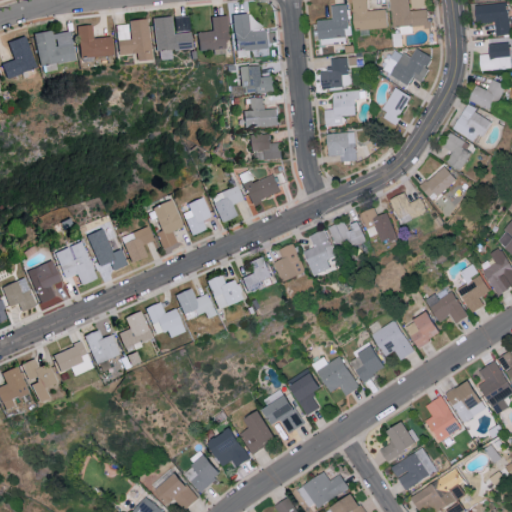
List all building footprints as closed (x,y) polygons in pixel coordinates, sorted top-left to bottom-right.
[(352,0),(367,0),(368,11),(386,9),(388,28),(355,32),(352,0)] [(390,0),(409,0),(411,11),(428,9),(430,22),(432,22),(433,29),(425,29),(425,26),(393,29),(390,0)] [(475,7),(477,25),(496,23),(498,36),(511,35),(508,3),(475,7)] [(332,7),(333,20),(318,22),(321,45),(351,42),(348,5),(332,7)] [(247,16),(249,33),(268,30),(271,49),(237,53),(233,17),(247,16)] [(210,18),(212,32),(197,34),(198,53),(226,51),(225,41),(230,41),(228,17),(210,18)] [(152,20),(156,55),(193,50),(191,33),(173,36),(171,18),(152,20)] [(127,22),(129,40),(117,41),(119,56),(137,54),(138,62),(152,60),(148,20),(127,22)] [(78,28),(92,26),(93,40),(112,38),(114,57),(81,60),(78,28)] [(35,35),(52,31),(53,35),(69,32),(75,62),(42,69),(35,35)] [(7,44),(13,61),(0,66),(5,81),(36,71),(24,38),(7,44)] [(480,56),(482,71),(511,68),(511,55),(511,42),(488,44),(489,55),(480,56)] [(390,75),(403,53),(412,58),(418,48),(433,58),(427,68),(431,71),(422,84),(415,79),(410,87),(390,75)] [(328,72),(327,67),(332,67),(331,59),(348,58),(350,75),(343,76),(344,87),(323,89),(321,72),(328,72)] [(238,68),(240,89),(244,89),(244,94),(274,90),(273,77),(263,78),(261,65),(238,68)] [(469,100),(476,85),(487,90),(492,80),(508,88),(496,114),(469,100)] [(383,110),(387,112),(385,117),(398,125),(413,98),(396,88),(383,110)] [(360,90),(362,100),(355,101),(356,114),(343,116),(344,125),(327,127),(325,112),(335,111),(333,93),(360,90)] [(249,100),(250,112),(242,112),(244,130),(279,126),(278,110),(264,111),(263,99),(249,100)] [(452,128),(467,103),(478,109),(476,112),(493,123),(484,137),(478,134),(474,141),(452,128)] [(327,135),(329,157),(342,156),(343,162),(358,160),(356,132),(327,135)] [(442,147),(450,133),(470,145),(466,151),(472,154),(461,171),(446,163),(452,153),(442,147)] [(249,137),(251,153),(264,152),(265,160),(281,158),(280,143),(272,143),(271,134),(249,137)] [(419,187),(434,203),(459,180),(446,167),(429,182),(427,180),(419,187)] [(273,175),(282,192),(254,206),(244,186),(251,182),(253,185),(273,175)] [(237,185),(209,197),(221,225),(237,218),(233,207),(244,202),(237,185)] [(391,200),(405,193),(409,203),(421,197),(429,212),(403,225),(391,200)] [(187,205),(203,198),(212,218),(202,223),(206,231),(191,237),(182,216),(190,213),(187,205)] [(160,232),(155,234),(162,250),(175,243),(170,233),(181,227),(169,203),(150,212),(160,232)] [(359,215),(374,209),(378,219),(388,214),(398,238),(382,245),(378,236),(369,239),(359,215)] [(495,240),(511,252),(511,219),(495,240)] [(330,228),(345,222),(349,231),(359,227),(366,242),(340,253),(330,228)] [(131,262),(146,255),(143,247),(152,243),(146,228),(121,240),(131,262)] [(324,233),(312,238),(316,248),(306,253),(315,274),(329,268),(326,261),(334,257),(324,233)] [(92,248),(108,241),(113,252),(120,249),(127,266),(113,272),(109,263),(100,267),(92,248)] [(53,254),(80,242),(96,280),(81,286),(77,276),(65,281),(53,254)] [(282,259),(275,262),(285,282),(307,273),(294,243),(278,250),(282,259)] [(497,293),(511,284),(511,266),(499,245),(489,252),(492,257),(480,264),(497,293)] [(264,288),(262,282),(272,278),(263,256),(247,263),(252,275),(242,280),(248,294),(264,288)] [(25,273),(51,262),(60,283),(49,288),(54,299),(39,305),(25,273)] [(483,304),(479,296),(489,291),(474,262),(458,269),(465,282),(457,286),(469,311),(483,304)] [(222,276),(208,282),(220,310),(245,299),(236,280),(226,284),(222,276)] [(0,291),(0,288),(23,278),(36,306),(21,313),(17,305),(7,309),(0,291)] [(451,313),(454,321),(465,316),(449,285),(425,297),(437,320),(451,313)] [(174,296),(184,317),(194,312),(197,317),(205,313),(209,320),(217,317),(207,295),(197,300),(192,288),(174,296)] [(144,311),(156,338),(168,333),(170,339),(184,333),(174,310),(164,314),(160,304),(144,311)] [(404,323),(416,345),(438,333),(426,311),(404,323)] [(118,336),(126,353),(153,341),(140,313),(125,320),(130,331),(118,336)] [(371,331),(383,355),(395,349),(399,358),(413,351),(395,318),(371,331)] [(83,339),(97,367),(120,356),(110,336),(103,340),(99,331),(83,339)] [(359,378),(382,371),(373,342),(350,350),(359,378)] [(54,358),(61,373),(69,369),(73,379),(93,370),(81,345),(54,358)] [(511,353),(509,349),(497,357),(511,380),(511,353)] [(329,391),(340,384),(346,394),(359,386),(339,354),(327,362),(323,355),(311,362),(329,391)] [(496,412),(507,405),(503,398),(511,391),(511,387),(494,359),(478,369),(485,380),(478,384),(496,412)] [(20,367),(34,361),(37,369),(47,365),(55,384),(41,391),(36,380),(28,384),(20,367)] [(0,388),(0,402),(5,413),(15,409),(12,402),(28,395),(16,368),(1,374),(6,386),(0,388)] [(319,407),(311,391),(317,388),(309,369),(288,379),(304,414),(319,407)] [(463,421),(485,408),(467,378),(445,392),(463,421)] [(303,422),(282,388),(258,403),(271,423),(280,417),(289,431),(303,422)] [(425,418),(436,440),(460,429),(443,394),(425,403),(431,415),(425,418)] [(242,417),(247,426),(238,432),(252,452),(275,436),(255,408),(242,417)] [(386,460),(415,442),(401,419),(384,429),(391,441),(379,449),(386,460)] [(222,466),(231,459),(236,466),(249,456),(227,426),(204,442),(222,466)] [(436,472),(424,447),(391,463),(403,487),(436,472)] [(182,470),(199,491),(220,474),(203,453),(182,470)] [(164,504),(175,496),(184,508),(196,498),(174,470),(151,488),(164,504)] [(297,487),(308,506),(315,502),(317,506),(349,487),(340,472),(329,478),(324,470),(297,487)] [(435,511),(457,498),(444,474),(410,495),(420,510),(430,504),(435,511)] [(328,504),(331,511),(328,511),(363,511),(352,491),(328,504)]
